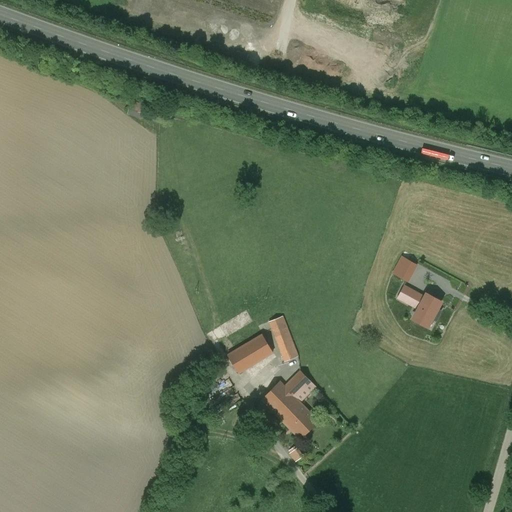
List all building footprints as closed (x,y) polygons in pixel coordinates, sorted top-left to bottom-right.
[(164,104),(133,95),(129,109),(161,118),(164,104)] [(416,265),(402,257),(394,273),(407,281),(416,265)] [(434,297),(412,284),(400,306),(403,308),(399,316),(413,324),(420,312),(424,315),(434,297)] [(298,356),(283,316),(269,321),(284,362),(298,356)] [(262,335),(228,355),(238,373),(273,352),(262,335)] [(300,371),(285,386),(280,381),(262,399),(300,439),(318,421),(294,396),(310,381),(300,371)]
